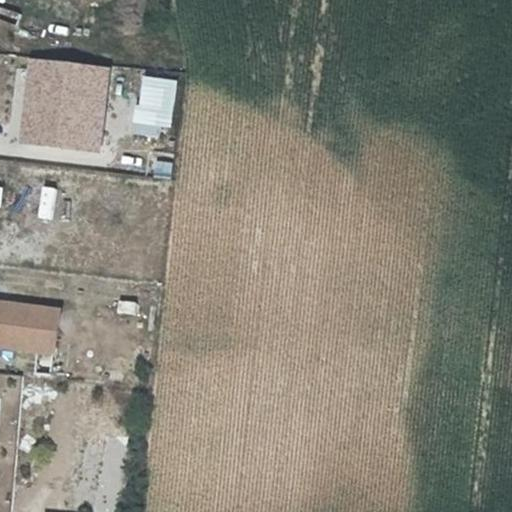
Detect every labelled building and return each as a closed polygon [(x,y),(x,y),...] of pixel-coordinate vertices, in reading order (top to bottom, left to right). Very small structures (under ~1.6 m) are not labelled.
[(106,158),(115,71),(32,62),(23,149),(106,158)] [(174,145),(181,83),(145,78),(136,156),(150,157),(152,143),(174,145)] [(119,81),(118,93),(143,97),(144,84),(119,81)] [(79,266),(82,253),(51,246),(48,259),(79,266)] [(0,353),(63,359),(67,309),(0,302),(0,353)]
